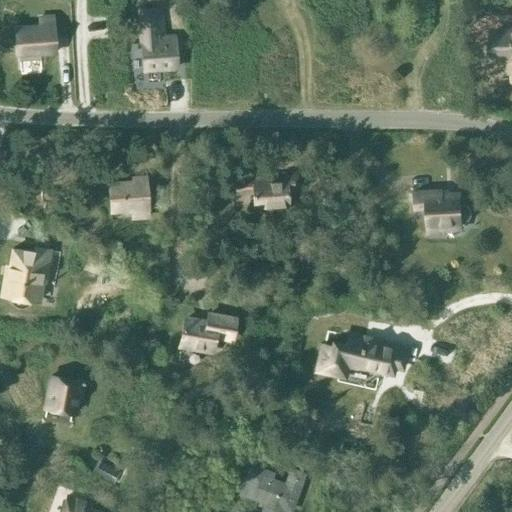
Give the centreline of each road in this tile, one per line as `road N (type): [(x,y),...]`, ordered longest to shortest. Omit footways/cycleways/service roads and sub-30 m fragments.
road 1 (unclassified): [(511,136),(439,120),(0,114)]
road 2 (unclassified): [(440,511),(511,414)]
